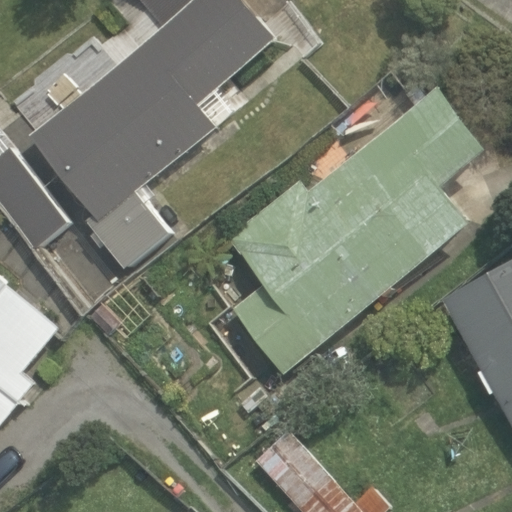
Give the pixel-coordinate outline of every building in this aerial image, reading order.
[(144,0),(170,32),(36,137),(99,215),(91,221),(131,271),(177,235),(152,204),(160,197),(152,187),(225,129),(207,106),(288,41),(255,0),(144,0)] [(290,376),(481,225),(453,188),(498,150),(447,87),(314,191),(306,181),(233,238),(271,286),(240,310),(290,376)] [(77,224),(21,150),(0,166),(0,197),(40,251),(77,224)] [(502,395),(511,413),(511,267),(451,301),(489,371),(485,373),(498,397),(502,395)] [(0,434),(44,383),(31,373),(68,329),(0,269),(0,434)] [(296,431),(260,462),(305,511),(393,511),(398,508),(378,488),(362,503),(296,431)]
